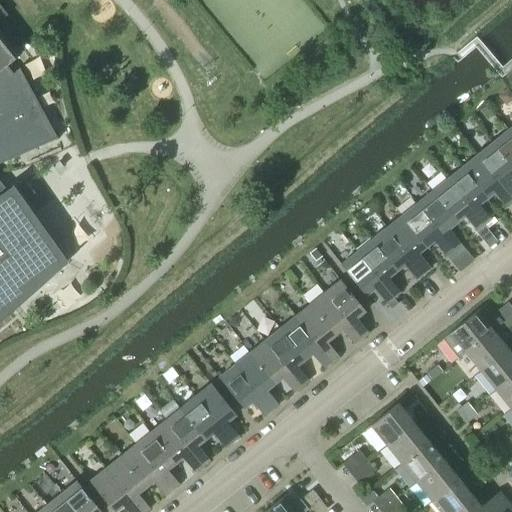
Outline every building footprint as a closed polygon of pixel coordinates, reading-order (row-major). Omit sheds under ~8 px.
[(0,67),(5,65),(18,55),(0,33),(0,20),(7,15),(2,10),(0,7),(0,67)] [(12,74),(5,65),(0,67),(0,312),(14,302),(63,263),(0,183),(0,163),(55,140),(56,141),(57,140),(18,69),(12,74)] [(490,144),(511,171),(511,140),(505,132),(490,144)] [(475,157),(479,163),(511,203),(511,201),(511,187),(507,181),(511,177),(511,171),(490,144),(475,157)] [(479,163),(475,157),(460,168),(479,193),(485,200),(493,193),(505,208),(511,203),(479,163)] [(479,193),(460,168),(445,181),(481,227),(489,221),(477,206),(485,200),(479,193)] [(481,227),(445,181),(430,193),(455,224),(463,217),(475,232),(481,227)] [(455,224),(430,193),(416,204),(452,251),(459,245),(447,230),(455,224)] [(400,217),(425,248),(433,242),(445,256),(452,251),(416,204),(400,217)] [(386,229),(422,275),(429,269),(417,254),(425,248),(400,217),(386,229)] [(370,241),(395,272),(403,266),(415,280),(422,275),(386,229),(370,241)] [(355,253),(392,299),(399,293),(392,284),(394,283),(389,277),(395,272),(370,241),(355,253)] [(392,299),(355,253),(339,266),(364,297),(371,291),(377,298),(379,297),(390,311),(397,305),(392,299)] [(323,294),(360,339),(367,334),(355,319),(364,312),(339,281),(323,294)] [(308,306),(333,337),(341,330),(353,345),(360,339),(323,294),(308,306)] [(449,334),(442,340),(457,358),(464,353),(479,340),(491,330),(501,322),(487,304),(476,312),(449,334)] [(293,318),(330,363),(337,358),(326,343),(333,337),(308,306),(293,318)] [(278,330),(303,361),(311,354),(323,369),(330,363),(293,318),(278,330)] [(263,342),(300,388),(307,382),(296,367),(303,361),(278,330),(263,342)] [(479,340),(464,353),(465,353),(479,371),(480,372),(507,350),(491,330),(479,340)] [(248,354),(273,385),(281,379),(293,393),(300,388),(263,342),(248,354)] [(511,356),(507,350),(480,372),(495,391),(511,377),(511,356)] [(233,366),(270,412),(278,406),(266,391),(273,385),(248,354),(233,366)] [(270,412),(233,366),(218,379),(243,410),(250,404),(256,411),(257,410),(263,417),(270,412)] [(430,381),(441,372),(436,366),(425,375),(430,381)] [(441,372),(430,381),(435,387),(446,378),(441,372)] [(511,377),(495,391),(510,409),(511,407),(511,377)] [(194,398),(231,443),(238,438),(226,423),(235,416),(210,385),(194,398)] [(418,404),(410,394),(400,402),(407,412),(418,404)] [(231,443),(194,398),(179,410),(204,441),(210,436),(216,443),(218,442),(224,449),(231,443)] [(461,419),(472,410),(466,403),(455,412),(461,419)] [(386,447),(413,425),(397,405),(370,427),(386,447)] [(201,468),(208,462),(202,454),(204,453),(198,446),(204,441),(179,410),(164,422),(201,468)] [(472,410),(461,419),(465,424),(476,416),(472,410)] [(149,434),(174,465),(182,459),(194,473),(201,468),(164,422),(149,434)] [(413,425),(386,447),(400,465),(428,443),(413,425)] [(431,441),(441,433),(436,426),(426,435),(431,441)] [(441,433),(431,441),(436,447),(446,439),(441,433)] [(134,446),(171,492),(178,486),(166,471),(174,465),(149,434),(134,446)] [(491,455),(501,447),(496,441),(486,449),(491,455)] [(428,443),(400,465),(416,484),(443,462),(428,443)] [(120,458),(144,489),(152,483),(164,497),(171,492),(134,446),(120,458)] [(501,447),(491,455),(496,462),(507,453),(501,447)] [(105,470),(138,511),(146,511),(149,510),(137,495),(144,489),(120,458),(105,470)] [(461,478),(471,469),(464,461),(454,469),(461,478)] [(443,462),(416,484),(430,502),(458,480),(443,462)] [(471,469),(461,478),(466,485),(476,476),(471,469)] [(138,511),(105,470),(89,483),(112,511),(115,511),(122,507),(126,511),(138,511)] [(438,511),(455,511),(472,498),(458,480),(430,502),(438,511)] [(99,511),(75,482),(60,495),(73,511),(99,511)] [(364,507),(369,502),(375,497),(368,488),(356,497),(361,504),(364,507)] [(494,511),(506,502),(499,493),(480,508),(472,498),(455,511),(494,511)] [(264,511),(304,511),(307,510),(299,501),(294,504),(287,494),(264,511)] [(73,511),(60,495),(45,507),(48,511),(73,511)] [(494,511),(511,511),(511,509),(506,502),(494,511)]
